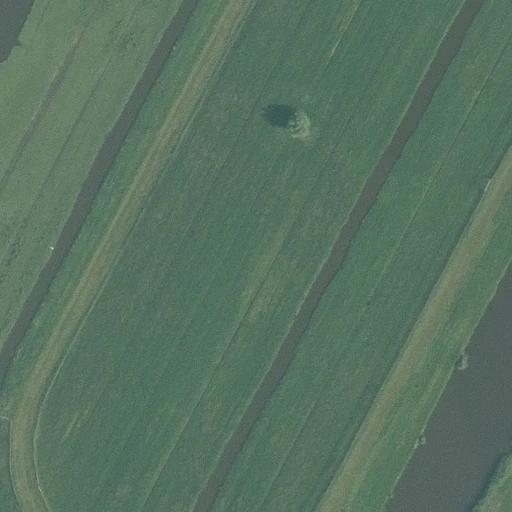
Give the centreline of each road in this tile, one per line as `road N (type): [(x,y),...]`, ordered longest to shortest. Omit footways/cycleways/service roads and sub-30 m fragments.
road 1 (track): [(238,0),(33,393),(23,445),(37,511)]
road 2 (track): [(329,511),(511,164)]
